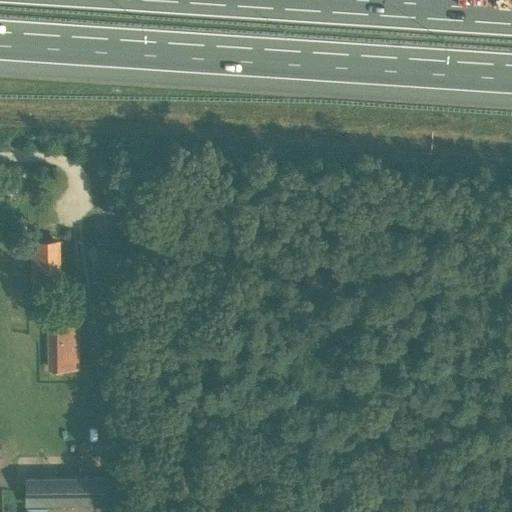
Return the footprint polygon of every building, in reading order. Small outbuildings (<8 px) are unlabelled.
[(118,148),(105,148),(106,156),(118,155),(118,148)] [(110,236),(97,236),(97,247),(110,247),(110,236)] [(34,289),(56,288),(56,240),(33,240),(34,289)] [(76,288),(62,289),(62,302),(76,302),(76,288)] [(49,367),(77,367),(77,326),(49,327),(49,367)] [(107,476),(26,477),(26,502),(108,501),(107,476)]
